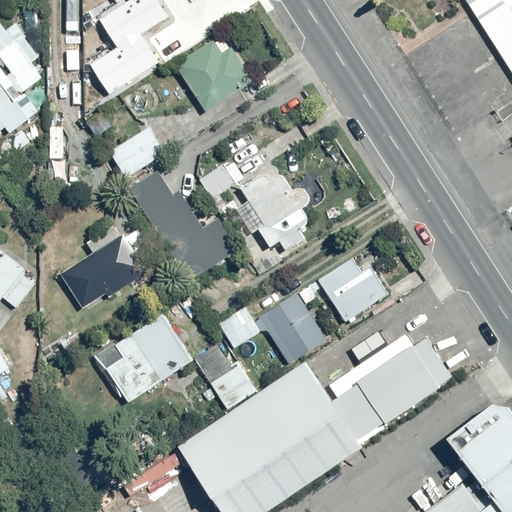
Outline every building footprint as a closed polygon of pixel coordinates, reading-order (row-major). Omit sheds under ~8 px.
[(127,94),(153,73),(166,63),(155,49),(168,39),(177,51),(194,37),(185,25),(192,20),(176,0),(96,0),(141,57),(114,78),(127,94)] [(511,105),(511,1),(511,0),(441,0),(509,107),(511,105)] [(21,127),(40,114),(40,60),(23,35),(24,35),(16,24),(5,32),(0,24),(0,172),(8,167),(4,161),(32,142),(21,127)] [(223,57),(213,42),(177,66),(208,112),(253,81),(233,50),(223,57)] [(166,154),(148,126),(110,151),(128,179),(166,154)] [(70,139),(49,137),(47,162),(68,163),(70,139)] [(245,186),(232,159),(200,176),(213,202),(215,205),(223,221),(230,217),(235,229),(246,223),(250,232),(259,228),(270,249),(282,242),(287,251),(302,244),(296,232),(312,224),(305,212),(324,202),(311,176),(290,187),(280,168),(245,186)] [(175,197),(158,170),(131,188),(190,281),(238,250),(218,218),(203,228),(181,193),(175,197)] [(17,179),(5,188),(24,213),(36,204),(17,179)] [(139,259),(153,250),(133,218),(119,227),(116,223),(86,242),(94,256),(63,276),(84,310),(109,294),(110,297),(148,273),(139,259)] [(38,281),(0,249),(0,301),(4,297),(17,307),(38,281)] [(363,275),(353,260),(320,282),(347,323),(388,296),(371,270),(363,275)] [(289,363),(326,340),(306,307),(320,298),(311,284),(260,317),(289,363)] [(262,331),(245,304),(220,320),(236,347),(262,331)] [(191,362),(158,313),(96,354),(129,403),(191,362)] [(250,393),(217,343),(194,359),(227,408),(250,393)] [(0,401),(16,392),(4,371),(10,368),(0,351),(0,401)] [(291,376),(167,454),(203,511),(258,511),(343,459),(291,376)] [(511,511),(511,460),(481,419),(434,454),(459,487),(425,511),(511,511)] [(104,465),(92,445),(64,462),(76,482),(104,465)]
